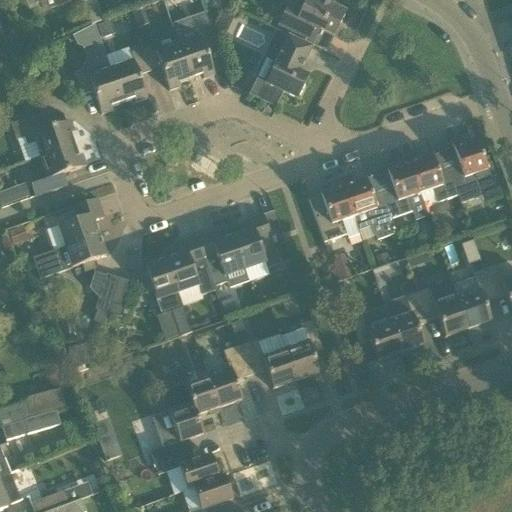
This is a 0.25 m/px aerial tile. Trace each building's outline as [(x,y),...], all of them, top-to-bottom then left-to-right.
[(278,26),(312,42),(313,43),(319,31),(333,38),(345,13),(331,6),(333,0),(305,0),(300,11),(288,5),(278,26)] [(206,53),(217,49),(209,27),(197,31),(200,38),(178,46),(190,80),(201,76),(202,80),(214,76),(206,53)] [(288,37),(265,85),(297,100),(308,77),(299,72),(311,48),(288,37)] [(83,75),(75,78),(81,97),(92,93),(100,116),(112,112),(111,108),(122,104),(110,70),(100,42),(86,47),(90,60),(83,75)] [(141,50),(149,73),(160,69),(168,92),(180,88),(178,84),(190,80),(178,46),(156,54),(154,46),(141,50)] [(141,50),(130,54),(132,62),(110,70),(122,104),(133,100),(134,104),(146,100),(138,77),(149,73),(141,50)] [(34,143),(40,158),(74,146),(70,135),(73,134),(69,122),(47,130),(41,115),(10,126),(15,141),(24,138),(26,146),(34,143)] [(449,172),(457,197),(496,184),(489,164),(485,166),(481,156),(485,155),(481,143),(477,145),(476,141),(463,146),(461,138),(450,142),(459,168),(449,172)] [(30,186),(34,198),(66,187),(62,175),(85,168),(81,156),(78,157),(74,146),(40,158),(44,170),(36,172),(39,183),(30,186)] [(424,209),(424,208),(457,197),(449,172),(438,175),(432,157),(419,161),(417,153),(406,157),(424,209)] [(391,220),(411,213),(415,222),(428,217),(424,208),(424,209),(406,157),(396,160),(399,168),(386,172),(393,191),(382,195),(391,220)] [(391,220),(382,195),(372,199),(365,180),(353,184),(350,177),(340,180),(358,232),(369,228),(370,231),(377,241),(396,234),(390,220),(391,220)] [(358,232),(340,180),(330,184),(332,191),(320,196),(326,214),(314,219),(323,244),(346,236),(347,240),(359,236),(358,232)] [(56,226),(63,248),(98,237),(93,222),(103,219),(96,200),(72,208),(76,219),(56,226)] [(280,265),(271,239),(263,216),(243,222),(246,231),(232,236),(244,270),(264,263),(266,270),(280,265)] [(215,232),(196,239),(213,289),(213,288),(227,284),(224,277),(244,270),(232,236),(218,241),(215,232)] [(98,237),(63,248),(64,250),(50,255),(56,274),(81,265),(84,273),(94,269),(92,262),(105,257),(98,237)] [(213,289),(196,239),(176,246),(180,255),(166,260),(178,295),(197,288),(201,297),(214,292),(213,288),(213,289)] [(408,269),(418,266),(414,256),(404,259),(408,269)] [(140,275),(147,294),(153,292),(156,302),(161,316),(171,312),(180,338),(191,334),(182,308),(178,295),(166,260),(145,268),(146,273),(140,275)] [(511,315),(511,280),(501,284),(495,266),(484,270),(494,300),(505,297),(511,316),(511,315)] [(483,304),(494,300),(484,270),(472,274),(478,292),(456,300),(467,331),(490,323),(483,304)] [(105,275),(105,277),(98,300),(95,310),(108,315),(119,280),(105,275)] [(119,280),(108,315),(121,319),(126,303),(132,284),(119,280)] [(416,294),(427,324),(437,320),(444,339),(467,331),(456,300),(434,307),(428,290),(416,294)] [(389,323),(400,354),(423,346),(416,327),(427,324),(416,294),(405,298),(411,315),(389,323)] [(361,313),(349,317),(359,347),(370,344),(377,362),(400,354),(389,323),(367,331),(361,313)] [(306,343),(284,351),(295,382),(318,374),(311,355),(322,352),(312,321),(300,325),(306,343)] [(272,390),(295,382),(284,351),(262,359),(256,341),(244,345),(255,375),(265,371),(272,390)] [(244,345),(234,348),(245,379),(255,375),(244,345)] [(245,379),(234,348),(223,352),(229,370),(207,378),(218,409),(241,401),(234,382),(245,379)] [(218,409),(207,378),(203,368),(195,370),(199,381),(184,386),(190,405),(191,405),(195,417),(196,417),(218,409)] [(24,421),(65,410),(60,389),(29,398),(25,404),(0,411),(0,423),(1,428),(24,421)] [(149,453),(153,465),(184,454),(180,444),(202,436),(196,417),(195,417),(191,405),(190,405),(168,413),(153,418),(163,448),(149,453)] [(24,421),(1,428),(5,441),(28,435),(24,421)] [(0,478),(10,474),(0,451),(0,478)] [(184,454),(153,465),(158,476),(179,469),(187,491),(192,489),(218,480),(210,457),(187,465),(184,454)] [(10,474),(0,478),(0,510),(7,508),(6,507),(21,501),(10,474)] [(192,489),(200,511),(196,511),(206,511),(205,510),(231,501),(223,478),(218,480),(192,489)] [(75,488),(64,493),(69,505),(80,500),(75,488)] [(30,504),(32,511),(50,511),(69,505),(64,493),(64,491),(30,504)] [(84,511),(80,500),(69,505),(50,511),(84,511)]
